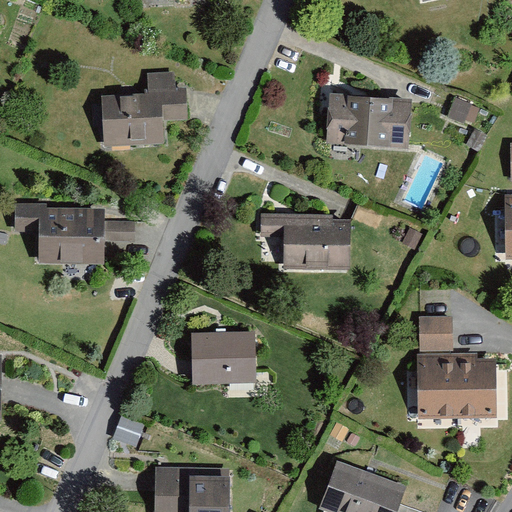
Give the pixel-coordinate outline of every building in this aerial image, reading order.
[(144,96),(98,99),(102,148),(160,144),(158,125),(183,123),(181,93),(172,94),(170,72),(142,74),(144,96)] [(406,152),(409,103),(326,97),(322,146),(406,152)] [(479,113),(446,99),(437,118),(464,129),(467,122),(474,125),(479,113)] [(511,196),(502,197),(502,262),(511,261),(511,196)] [(101,208),(12,207),(11,237),(34,237),(34,263),(100,264),(100,243),(133,243),(133,226),(101,225),(101,208)] [(279,274),(347,275),(347,226),(328,225),(329,219),(258,218),(258,239),(279,240),(279,274)] [(415,231),(401,224),(390,244),(404,252),(415,231)] [(495,419),(494,363),(471,363),(471,356),(449,356),(449,320),(415,320),(416,419),(495,419)] [(250,333),(188,335),(189,387),(251,385),(250,333)] [(347,431),(334,425),(328,438),(341,444),(347,431)] [(393,511),(402,490),(334,464),(316,511),(319,511),(393,511)] [(228,511),(228,471),(153,470),(152,511),(228,511)]
